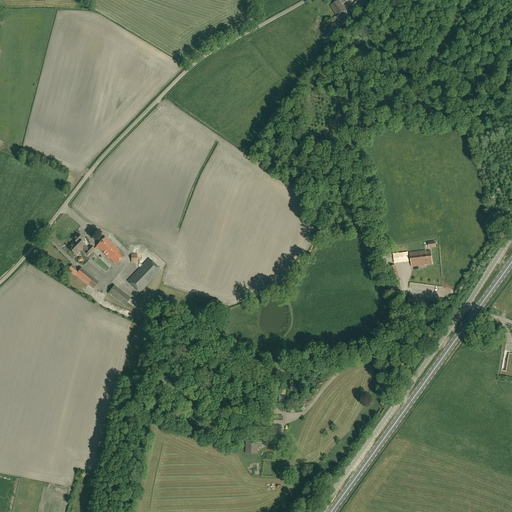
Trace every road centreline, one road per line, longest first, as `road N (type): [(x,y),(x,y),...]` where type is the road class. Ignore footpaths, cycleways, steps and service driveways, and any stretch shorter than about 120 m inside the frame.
road 1 (unclassified): [(0,282),(96,165),(192,67),(308,0)]
road 2 (unclassified): [(318,511),(403,394)]
road 3 (primary): [(331,511),(407,407)]
